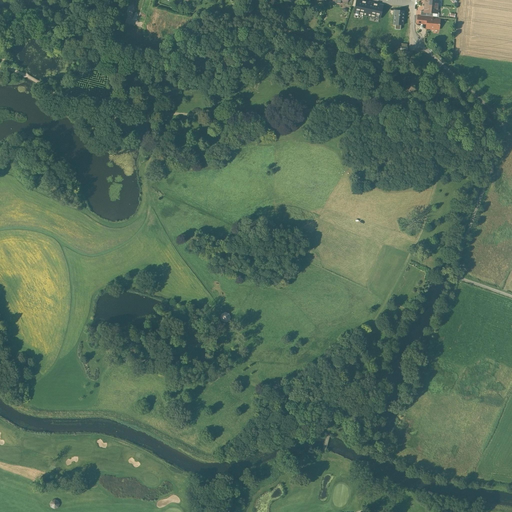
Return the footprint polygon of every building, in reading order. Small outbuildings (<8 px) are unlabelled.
[(358,0),(356,0),(355,7),(354,13),(380,19),(383,5),(358,0)] [(438,6),(425,5),(424,11),(424,12),(427,12),(433,13),(437,13),(438,12),(438,11),(438,9),(438,8),(438,6)] [(404,11),(390,10),(390,15),(394,15),(393,24),(396,25),(401,25),(403,25),(404,11)] [(440,20),(433,19),(433,16),(428,16),(427,23),(427,28),(439,29),(440,20)] [(61,504),(62,502),(62,501),(61,500),(61,499),(60,498),(59,498),(58,497),(56,497),(54,498),(53,499),(52,500),(51,502),(51,503),(52,504),(52,505),(53,506),(54,507),(55,507),(57,507),(59,507),(60,506),(61,504)]
